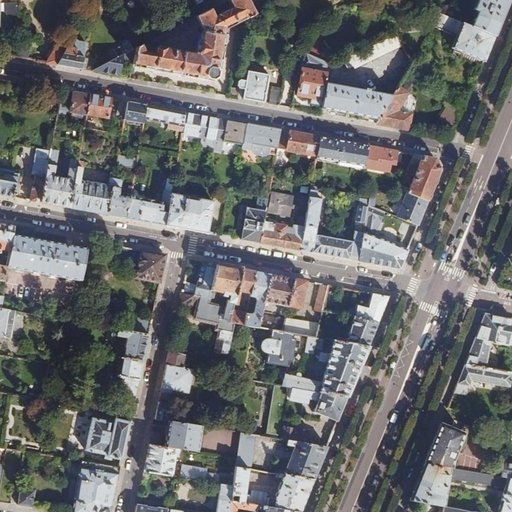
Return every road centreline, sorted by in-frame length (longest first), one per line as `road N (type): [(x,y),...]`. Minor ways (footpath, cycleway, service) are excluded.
road 1 (residential): [(497,156),(0,66)]
road 2 (residential): [(124,511),(177,242)]
road 3 (residential): [(177,242),(441,292)]
road 4 (primary): [(351,511),(441,292)]
road 5 (residential): [(0,209),(177,242)]
road 6 (primary): [(441,292),(497,156)]
